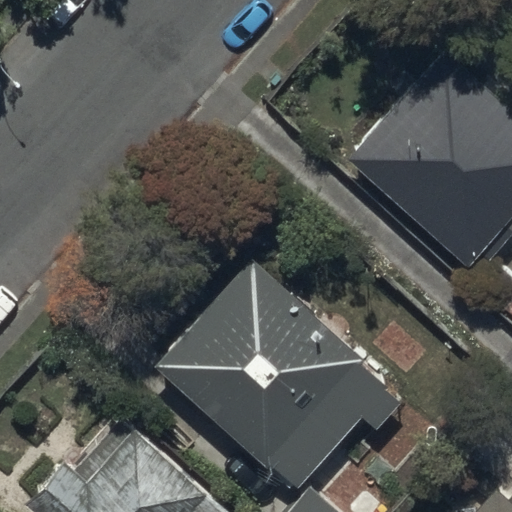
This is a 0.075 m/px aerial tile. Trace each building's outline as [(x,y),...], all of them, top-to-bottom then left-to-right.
[(459,278),(511,218),(511,131),(433,62),(337,170),(459,278)] [(243,271),(150,375),(285,495),(347,426),(365,442),(392,412),(373,396),(378,390),(243,271)] [(14,511),(207,511),(122,437),(80,484),(58,464),(14,511)] [(285,511),(311,511),(297,499),(285,511)] [(504,511),(489,499),(477,511),(504,511)]
